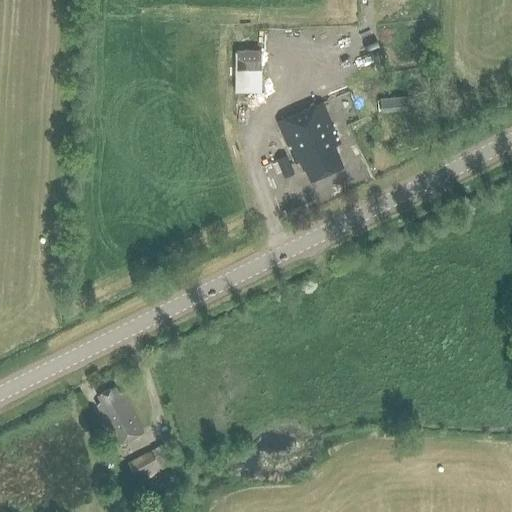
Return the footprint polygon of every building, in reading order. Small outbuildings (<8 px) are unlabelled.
[(241,48),(241,91),(267,91),(267,48),(241,48)] [(379,98),(380,112),(409,109),(407,96),(379,98)] [(311,181),(343,166),(334,146),(339,144),(322,104),(278,123),(295,163),(299,161),(302,169),(305,168),(311,181)] [(284,179),(294,174),(285,156),(275,160),(284,179)] [(116,446),(143,433),(123,391),(119,393),(116,387),(97,396),(99,402),(96,404),(116,446)] [(162,471),(152,450),(127,463),(138,484),(162,471)]
